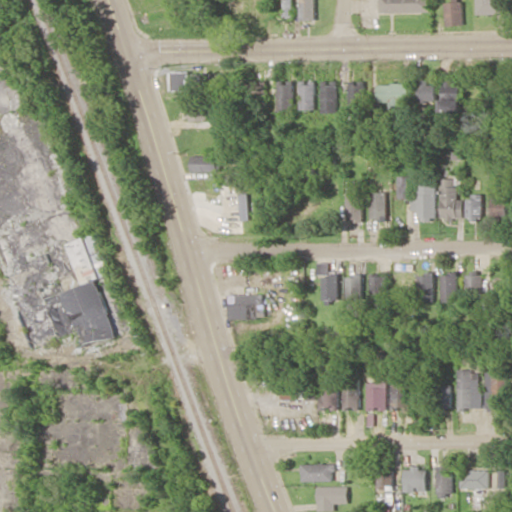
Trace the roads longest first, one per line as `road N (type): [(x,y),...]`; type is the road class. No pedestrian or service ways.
road 1 (tertiary): [(275,511),(210,345),(104,0)]
road 2 (tertiary): [(511,45),(123,55)]
road 3 (residential): [(511,253),(187,257)]
road 4 (residential): [(511,442),(251,447)]
